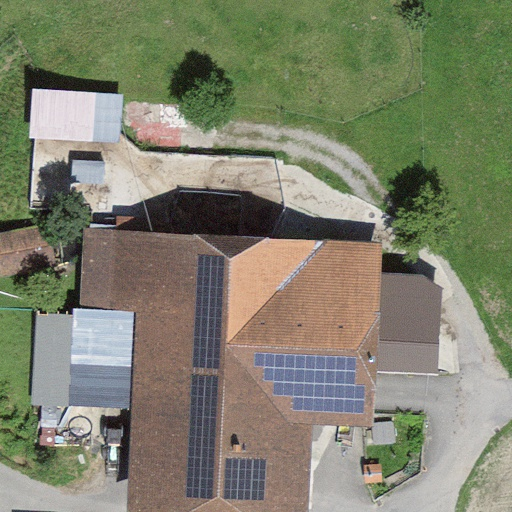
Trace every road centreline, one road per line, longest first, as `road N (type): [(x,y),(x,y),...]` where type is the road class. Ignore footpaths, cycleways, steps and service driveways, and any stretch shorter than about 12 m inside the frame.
road 1 (track): [(309,160),(381,205),(434,280),(484,429)]
road 2 (track): [(432,511),(484,429),(511,411)]
